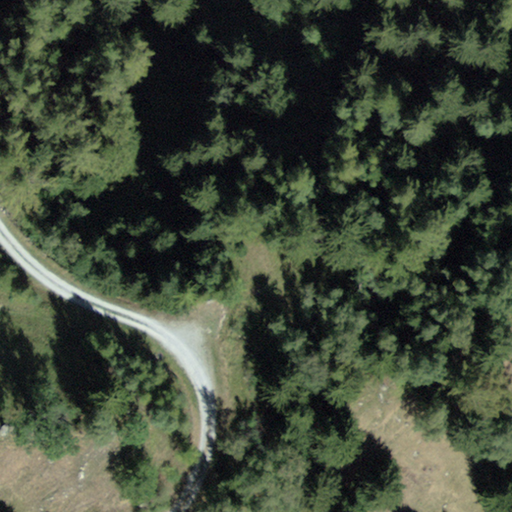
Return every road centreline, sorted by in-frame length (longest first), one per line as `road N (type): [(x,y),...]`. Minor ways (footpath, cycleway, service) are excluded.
road 1 (track): [(0,228),(60,287),(166,334),(194,358)]
road 2 (track): [(178,511),(201,466),(208,428),(194,358)]
